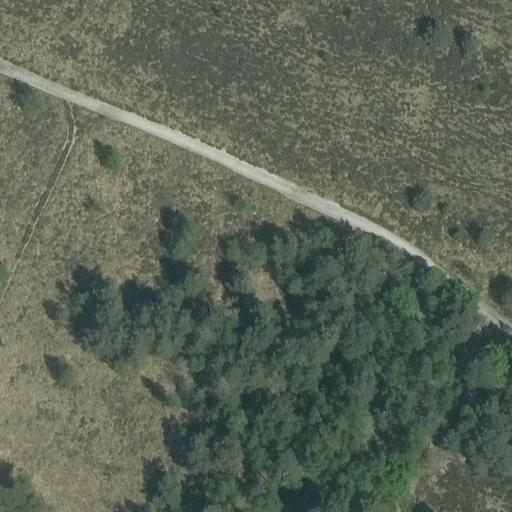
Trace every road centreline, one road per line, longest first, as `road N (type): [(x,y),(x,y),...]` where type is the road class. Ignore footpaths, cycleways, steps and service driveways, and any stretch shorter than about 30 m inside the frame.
road 1 (track): [(511,332),(427,264),(309,189),(0,63)]
road 2 (track): [(92,101),(0,307)]
road 3 (track): [(497,323),(406,511)]
